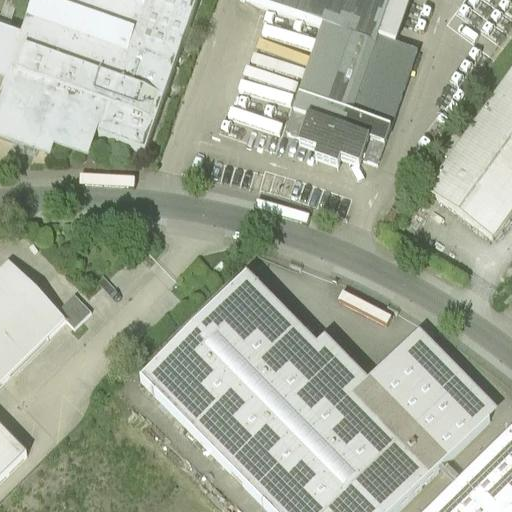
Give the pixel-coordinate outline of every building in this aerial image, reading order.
[(199,0),(35,0),(22,41),(0,33),(0,84),(6,87),(0,102),(0,145),(50,163),(54,152),(88,163),(97,139),(145,155),(199,0)] [(417,55),(394,47),(410,0),(240,0),(240,3),(324,32),(287,138),(302,143),(299,152),(318,158),(316,166),(338,173),(340,166),(359,172),(362,164),(378,169),(417,55)] [(511,79),(427,196),(492,243),(511,215),(511,79)] [(391,212),(377,231),(387,238),(401,219),(391,212)] [(0,387),(66,324),(57,315),(8,265),(0,273),(0,387)] [(247,281),(140,386),(264,511),(401,511),(498,418),(419,338),(368,388),(325,344),(316,352),(247,281)] [(57,315),(66,324),(74,332),(91,315),(74,298),(57,315)] [(0,482),(26,457),(0,430),(0,482)] [(511,511),(511,437),(435,511),(511,511)]
